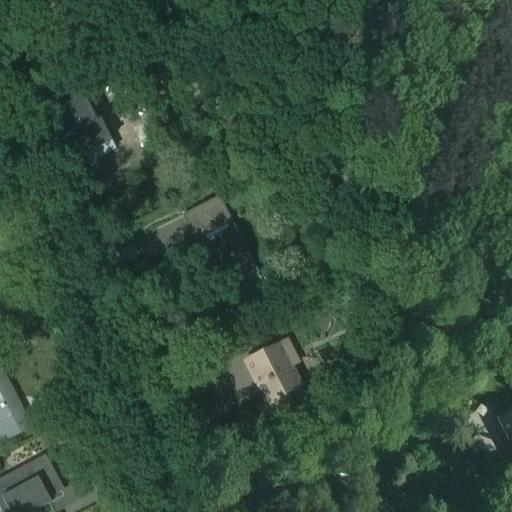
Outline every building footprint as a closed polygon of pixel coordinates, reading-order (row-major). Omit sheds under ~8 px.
[(68,151),(98,136),(77,94),(46,110),(68,151)] [(220,294),(261,273),(220,194),(179,215),(220,294)] [(272,419),(317,398),(289,338),(244,359),(272,419)] [(0,441),(34,423),(0,361),(0,441)] [(0,511),(22,511),(66,489),(46,450),(0,474),(0,511)]
